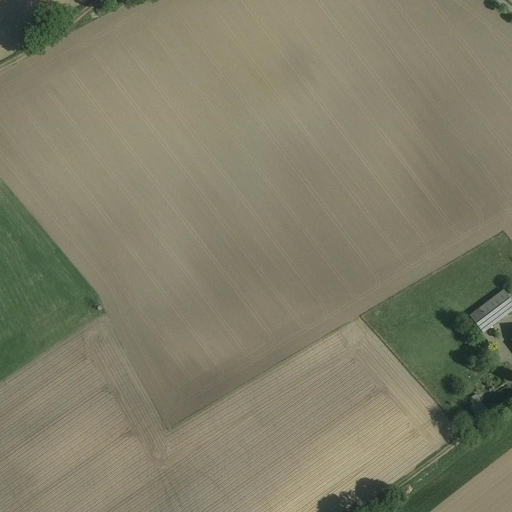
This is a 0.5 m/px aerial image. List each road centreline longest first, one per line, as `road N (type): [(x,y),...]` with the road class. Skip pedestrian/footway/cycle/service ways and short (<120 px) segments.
road 1 (track): [(373,511),(511,404)]
road 2 (track): [(0,66),(101,0)]
